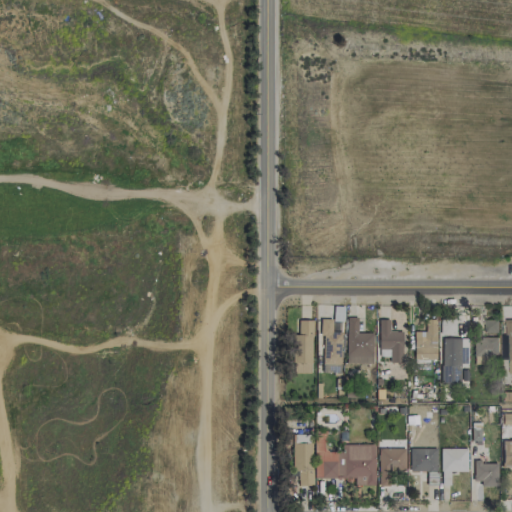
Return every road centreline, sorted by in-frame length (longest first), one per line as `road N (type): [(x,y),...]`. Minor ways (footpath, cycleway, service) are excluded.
road 1 (residential): [(265,0),(265,291)]
road 2 (residential): [(265,291),(511,293)]
road 3 (residential): [(265,291),(268,511)]
